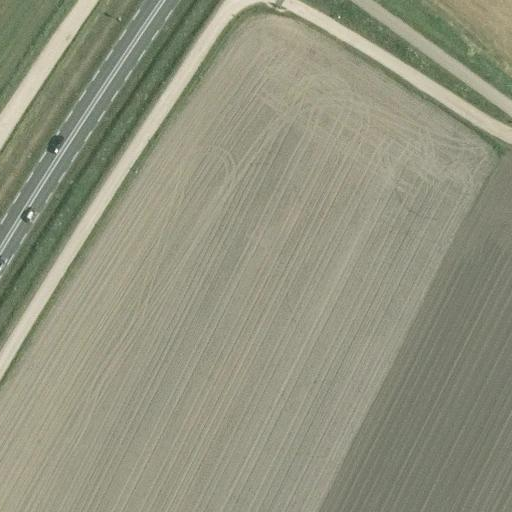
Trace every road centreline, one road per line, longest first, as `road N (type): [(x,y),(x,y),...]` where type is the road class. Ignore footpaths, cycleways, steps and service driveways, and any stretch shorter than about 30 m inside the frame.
road 1 (track): [(0,359),(238,0)]
road 2 (primary): [(161,0),(0,250)]
road 3 (track): [(282,0),(511,136)]
road 4 (track): [(0,137),(88,0)]
